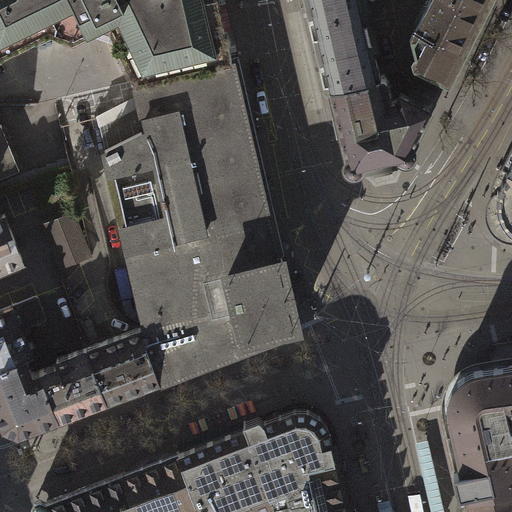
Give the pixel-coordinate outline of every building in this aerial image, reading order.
[(0,0),(0,50),(46,29),(69,37),(98,22),(105,25),(132,80),(228,59),(221,25),(228,24),(223,2),(215,4),(214,0),(0,0)] [(381,57),(367,0),(313,0),(333,87),(380,76),(376,58),(381,57)] [(418,61),(447,74),(484,0),(428,0),(412,31),(416,33),(414,39),(418,61)] [(273,257),(228,59),(132,80),(143,126),(101,147),(142,325),(140,326),(159,378),(268,335),(266,328),(292,323),(278,256),(273,257)] [(380,76),(333,87),(349,168),(372,163),(375,174),(392,169),(390,158),(405,155),(430,107),(391,90),(390,84),(388,79),(380,76)] [(0,175),(16,169),(0,128),(0,175)] [(511,143),(501,165),(508,169),(508,170),(510,173),(504,178),(500,185),(498,195),(498,207),(502,217),(509,227),(511,228),(511,143)] [(0,264),(18,258),(1,213),(0,212),(0,264)] [(69,212),(40,223),(57,266),(86,255),(69,212)] [(0,361),(20,354),(27,351),(18,327),(41,317),(32,295),(0,307),(0,361)] [(88,346),(107,398),(159,378),(140,326),(88,346)] [(41,368),(58,416),(107,398),(88,346),(56,358),(57,362),(41,368)] [(20,354),(0,361),(0,424),(14,431),(58,416),(41,368),(27,372),(20,354)] [(461,489),(463,495),(511,484),(511,360),(476,366),(470,369),(464,372),(459,376),(453,380),(448,389),(445,398),(444,407),(444,416),(450,437),(456,467),(448,469),(453,491),(461,489)] [(343,511),(331,454),(337,453),(334,437),(328,438),(323,422),(315,412),(304,406),(291,406),(261,418),(255,412),(240,418),(242,425),(268,497),(277,493),(281,511),(343,511)] [(226,511),(268,497),(242,425),(173,450),(192,498),(196,511),(226,511)] [(120,471),(135,511),(155,511),(192,498),(173,450),(120,471)] [(135,511),(120,471),(43,500),(35,497),(29,511),(135,511)] [(466,511),(511,511),(511,484),(463,495),(466,511)]
